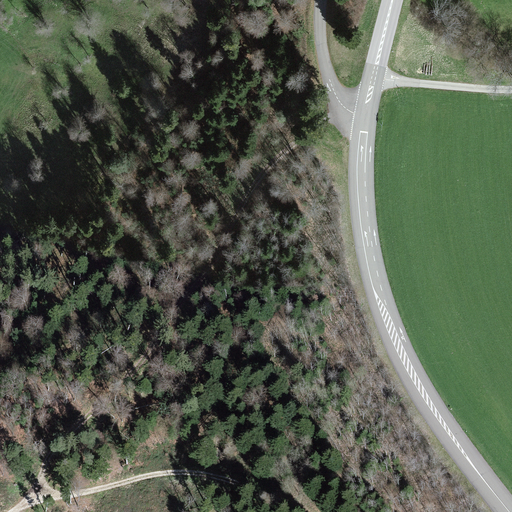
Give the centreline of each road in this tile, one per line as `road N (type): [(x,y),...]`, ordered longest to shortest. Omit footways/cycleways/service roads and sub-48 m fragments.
road 1 (track): [(343,106),(261,176),(154,349),(54,445),(25,503)]
road 2 (primary): [(509,511),(435,411),(388,323),(363,215),(365,116)]
road 3 (track): [(298,511),(232,480),(180,471),(12,511)]
road 4 (unclassified): [(373,77),(511,89)]
road 5 (unclassified): [(365,116),(343,106),(328,76),(321,0)]
